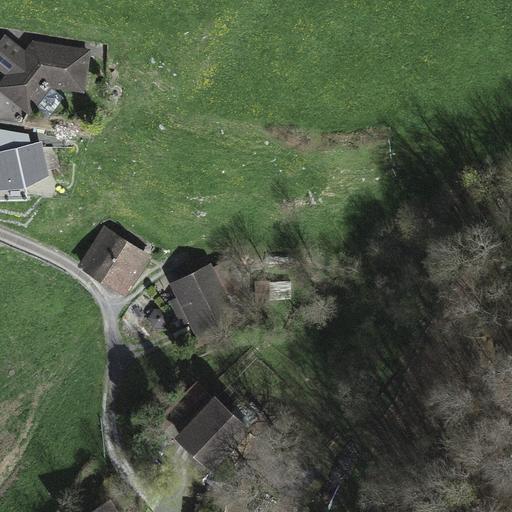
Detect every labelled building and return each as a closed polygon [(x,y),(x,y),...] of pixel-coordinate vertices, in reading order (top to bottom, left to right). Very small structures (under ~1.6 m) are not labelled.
[(92,51),(34,42),(26,52),(4,37),(0,42),(0,72),(6,77),(0,84),(0,94),(30,118),(51,89),(85,95),(92,51)] [(29,135),(0,130),(0,193),(25,191),(50,178),(42,144),(32,146),(29,135)] [(126,292),(153,252),(106,224),(77,263),(126,292)] [(216,258),(171,281),(198,337),(245,315),(216,258)] [(256,421),(215,388),(211,392),(197,379),(162,414),(176,429),(174,431),(214,468),(256,421)] [(124,511),(111,492),(80,511),(124,511)]
